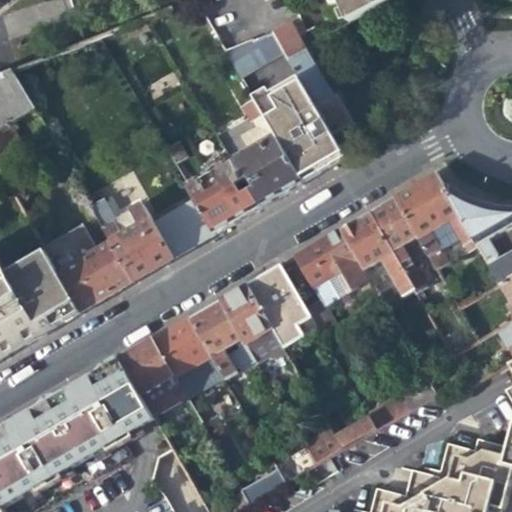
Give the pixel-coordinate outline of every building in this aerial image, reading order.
[(335,0),(346,26),(398,0),(335,0)] [(302,34),(300,25),(291,29),(289,25),(279,30),(271,34),(281,53),(297,79),(336,146),(354,136),(349,127),(352,126),(336,98),(333,100),(298,40),(302,34)] [(281,53),(271,34),(250,42),(263,63),(281,53)] [(239,77),(263,63),(250,42),(241,46),(225,53),(239,77)] [(35,112),(13,74),(0,79),(0,166),(24,152),(10,127),(35,112)] [(254,102),(261,114),(273,134),(274,136),(302,183),(322,171),(343,159),(336,146),(297,79),(268,93),(254,102)] [(247,152),(186,184),(214,234),(278,197),(302,183),(274,136),(273,134),(261,114),(254,102),(242,108),(254,128),(239,137),(247,152)] [(177,144),(165,151),(173,165),(185,158),(177,144)] [(468,250),(478,245),(438,177),(436,176),(395,200),(424,249),(436,269),(446,263),(428,231),(449,219),(468,250)] [(459,195),(438,177),(478,245),(500,284),(502,283),(511,276),(511,252),(499,260),(487,239),(511,226),(511,208),(480,205),(459,195)] [(137,201),(170,260),(191,248),(179,226),(171,211),(192,197),(186,184),(183,178),(137,201)] [(110,245),(131,283),(151,271),(170,260),(147,220),(138,205),(113,220),(102,200),(88,207),(110,245)] [(410,257),(424,249),(395,200),(369,215),(413,289),(416,293),(427,286),(410,257)] [(402,296),(413,289),(369,215),(341,231),(364,271),(381,261),(402,296)] [(370,280),(364,271),(341,231),(314,246),(294,258),(318,300),(305,308),(321,335),(335,326),(324,306),(370,280)] [(74,247),(47,261),(78,314),(104,299),(131,283),(110,245),(82,260),(74,247)] [(0,359),(36,339),(78,314),(47,261),(43,255),(9,274),(0,257),(0,359)] [(329,349),(321,335),(305,308),(280,266),(264,275),(244,286),(279,344),(294,369),(329,349)] [(511,276),(502,283),(511,300),(511,276)] [(267,351),(279,344),(244,286),(232,293),(218,301),(242,340),(245,346),(248,352),(250,354),(264,346),(267,351)] [(223,351),(242,340),(218,301),(204,309),(188,319),(211,359),(217,369),(224,380),(231,376),(228,371),(233,368),(223,351)] [(211,359),(188,319),(172,328),(152,339),(175,380),(211,359)] [(511,322),(495,332),(511,361),(511,322)] [(446,344),(453,354),(478,340),(472,329),(446,344)] [(175,380),(152,339),(135,349),(117,358),(154,417),(163,411),(157,399),(171,392),(177,403),(185,398),(175,380)] [(250,354),(248,352),(240,357),(246,368),(255,363),(250,354)] [(0,511),(1,511),(0,509),(0,506),(32,489),(35,493),(61,477),(58,473),(103,449),(105,452),(131,436),(128,432),(140,425),(154,417),(117,358),(93,372),(56,392),(42,396),(35,404),(0,426),(0,511)] [(429,377),(402,393),(412,410),(438,394),(429,377)] [(367,413),(369,416),(377,430),(412,410),(402,393),(367,413)] [(369,416),(334,436),(343,450),(377,430),(369,416)] [(298,435),(309,453),(316,466),(330,458),(343,450),(334,436),(325,419),(298,435)] [(511,423),(506,446),(503,457),(501,464),(511,467),(511,423)] [(503,457),(506,446),(477,442),(475,453),(451,449),(444,476),(416,470),(414,479),(412,491),(391,487),(382,486),(371,511),(382,511),(385,504),(402,508),(450,482),(451,476),(455,458),(470,461),(486,452),(503,457)] [(503,511),(511,479),(511,467),(501,464),(503,457),(486,452),(470,461),(455,458),(451,476),(450,482),(402,508),(385,504),(382,511),(503,511)] [(286,483),(308,470),(316,466),(309,453),(278,470),(286,483)] [(339,473),(330,458),(316,466),(308,470),(316,485),(339,473)] [(276,469),(241,488),(248,500),(283,481),(276,469)] [(207,510),(208,511),(236,511),(248,506),(240,492),(207,510)]
